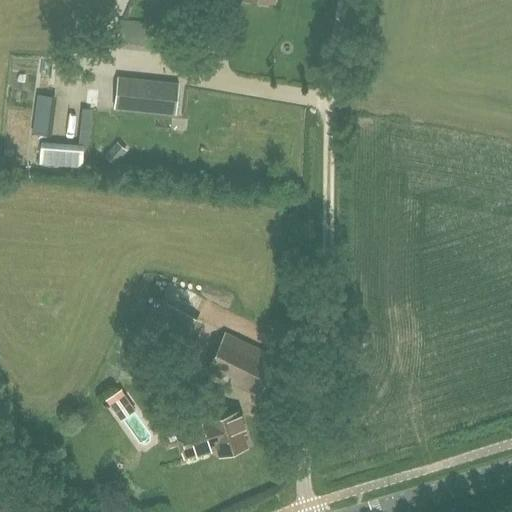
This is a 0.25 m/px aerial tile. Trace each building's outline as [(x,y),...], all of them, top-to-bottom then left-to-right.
[(155,23),(119,19),(116,48),(152,52),(155,23)] [(175,115),(178,83),(117,76),(114,108),(175,115)] [(55,97),(38,95),(33,136),(50,138),(55,97)] [(41,141),(39,163),(80,166),(81,144),(41,141)] [(118,143),(106,157),(117,165),(128,152),(118,143)] [(175,309),(157,344),(177,354),(194,318),(175,309)] [(257,397),(276,358),(225,333),(206,372),(257,397)] [(364,368),(366,341),(352,340),(349,365),(364,368)] [(197,405),(201,417),(175,425),(184,455),(216,445),(219,454),(246,446),(242,435),(245,434),(238,412),(223,417),(217,399),(197,405)] [(0,511),(34,511),(14,494),(0,508),(0,511)]
